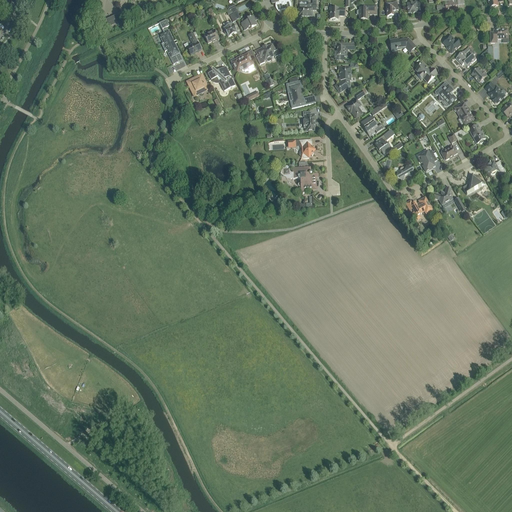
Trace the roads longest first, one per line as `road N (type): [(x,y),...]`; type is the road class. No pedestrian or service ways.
road 1 (track): [(35,117),(8,168),(11,248),(41,297),(157,389),(221,511)]
road 2 (residential): [(510,135),(442,174),(387,192),(336,115)]
road 3 (unclassified): [(141,511),(0,390)]
road 4 (primary): [(115,511),(0,413)]
road 5 (residential): [(510,135),(416,25)]
